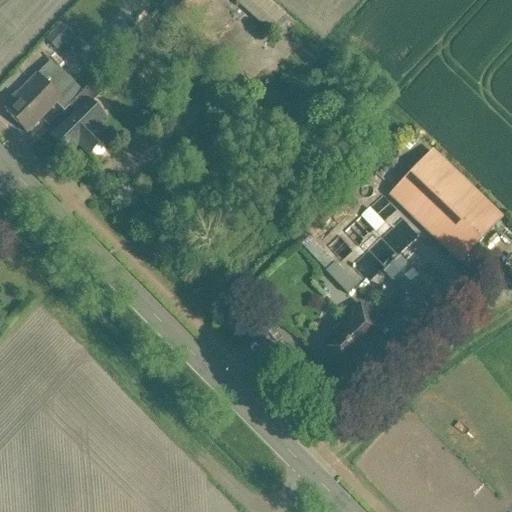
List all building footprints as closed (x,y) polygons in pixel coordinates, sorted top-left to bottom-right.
[(229,0),(269,35),(271,33),(278,39),(292,24),(264,0),(171,0),(162,11),(183,29),(209,0),(229,0)] [(70,107),(81,95),(50,65),(16,100),(18,102),(6,115),(27,135),(60,102),(68,109),(70,107)] [(89,86),(81,95),(70,107),(77,114),(51,140),(68,156),(78,146),(86,155),(103,138),(94,129),(104,119),(91,106),(107,90),(96,79),(89,86)] [(431,155),(390,198),(460,265),(501,222),(431,155)] [(333,283),(342,275),(334,266),(326,275),(333,283)] [(421,285),(407,270),(394,283),(407,298),(421,285)] [(366,372),(381,358),(367,344),(377,335),(369,327),(374,323),(359,308),(331,335),(339,343),(329,353),(338,363),(332,369),(343,380),(360,365),(366,372)]
